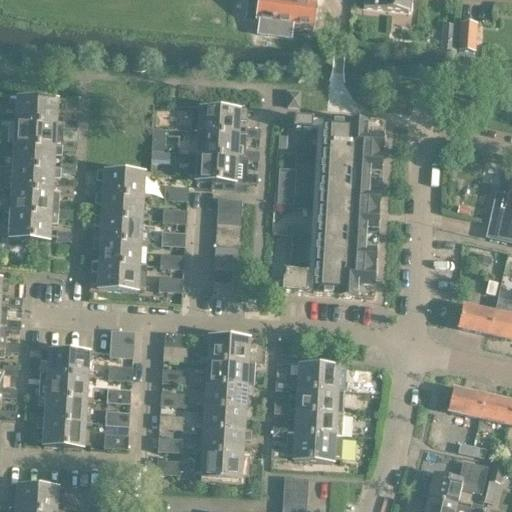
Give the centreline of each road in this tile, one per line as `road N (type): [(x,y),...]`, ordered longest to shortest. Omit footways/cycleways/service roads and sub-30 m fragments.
road 1 (residential): [(0,457),(143,465),(154,313)]
road 2 (residential): [(414,353),(154,313)]
road 3 (residential): [(414,353),(425,128)]
road 4 (residential): [(374,511),(414,353)]
road 5 (residential): [(154,313),(27,307)]
